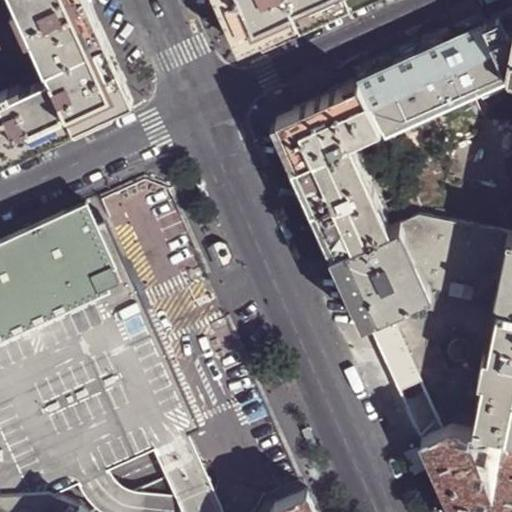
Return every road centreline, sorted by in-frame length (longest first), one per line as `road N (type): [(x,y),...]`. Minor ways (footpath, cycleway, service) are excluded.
road 1 (tertiary): [(203,107),(385,511)]
road 2 (residential): [(441,0),(203,107)]
road 3 (residential): [(203,107),(0,198)]
